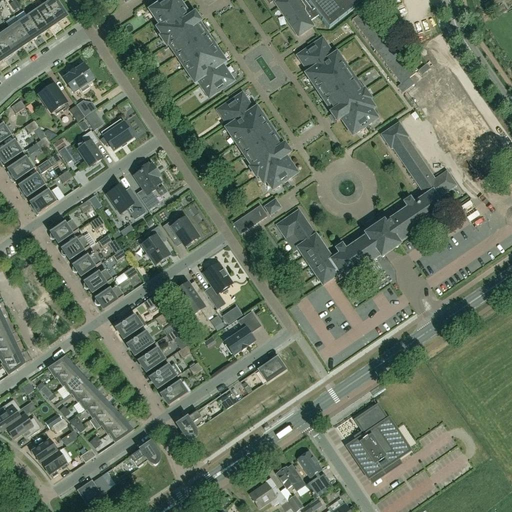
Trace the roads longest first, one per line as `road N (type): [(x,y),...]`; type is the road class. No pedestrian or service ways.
road 1 (residential): [(0,95),(89,30),(161,138)]
road 2 (residential): [(163,420),(293,330)]
road 3 (residential): [(97,324),(227,234)]
road 4 (residential): [(32,228),(161,138)]
road 5 (tertiary): [(304,415),(433,327)]
road 6 (residential): [(46,498),(158,423)]
road 7 (tertiary): [(194,490),(304,415)]
road 8 (tertiary): [(450,0),(463,40),(511,111)]
